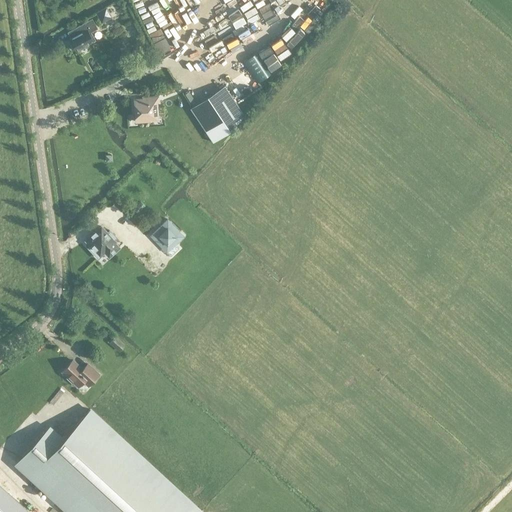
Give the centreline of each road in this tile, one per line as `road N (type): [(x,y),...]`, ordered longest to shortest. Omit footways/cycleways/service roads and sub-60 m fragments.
road 1 (tertiary): [(0,355),(50,313),(58,279),(17,0)]
road 2 (unknown): [(33,109),(179,39),(204,77)]
